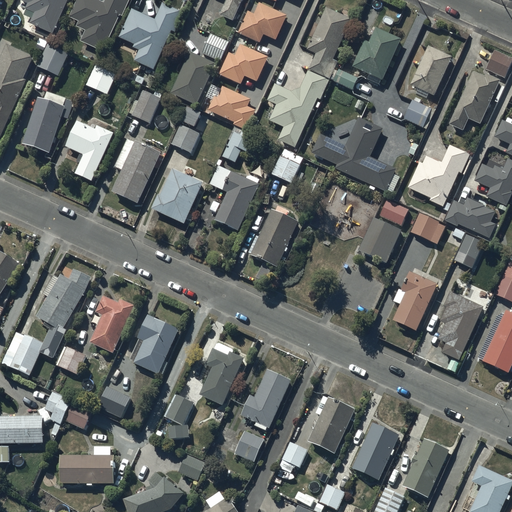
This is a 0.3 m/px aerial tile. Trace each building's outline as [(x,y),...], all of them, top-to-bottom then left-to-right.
[(20,0),(29,4),(24,15),(33,19),(31,25),(53,34),(68,0),(20,0)] [(87,31),(81,42),(103,52),(121,16),(123,17),(131,0),(106,0),(105,3),(98,0),(78,0),(70,18),(80,23),(78,27),(87,31)] [(235,22),(244,0),(227,0),(221,16),(235,22)] [(250,12),(239,34),(261,44),(265,35),(277,41),(289,17),(260,3),(255,15),(250,12)] [(156,20),(133,9),(120,38),(136,45),(134,49),(140,51),(135,61),(155,71),(183,12),(164,4),(156,20)] [(353,21),(328,9),(308,50),(317,54),(310,70),(332,80),(339,63),(334,61),(353,21)] [(354,68),(371,75),(369,80),(379,85),(382,80),(384,81),(402,40),(377,29),(370,44),(366,41),(354,68)] [(211,34),(202,54),(222,63),(231,43),(211,34)] [(35,58),(8,45),(0,63),(0,139),(0,140),(27,81),(25,80),(35,58)] [(49,45),(38,68),(59,77),(70,54),(49,45)] [(230,54),(220,75),(242,85),(246,77),(258,83),(270,58),(241,45),(236,57),(230,54)] [(455,57),(430,46),(411,86),(419,89),(416,94),(428,99),(430,94),(436,97),(455,57)] [(511,58),(496,51),(487,70),(505,79),(511,64),(511,58)] [(192,52),(172,94),(197,106),(217,63),(192,52)] [(97,62),(87,86),(109,96),(120,72),(97,62)] [(359,79),(340,70),(334,82),(353,91),(359,79)] [(285,128),(279,140),(297,148),(320,99),(322,100),(330,82),(309,72),(301,88),(292,92),(276,85),(269,102),(272,104),(265,119),(285,128)] [(486,78),(475,72),(451,125),(464,132),(470,119),(482,125),(502,82),(487,75),(486,78)] [(219,99),(216,97),(209,111),(235,123),(234,126),(248,132),(257,112),(249,108),(252,101),(224,87),(219,99)] [(143,94),(133,116),(150,124),(160,103),(143,94)] [(66,107),(39,99),(24,145),(51,154),(66,107)] [(436,111),(413,101),(405,120),(428,130),(436,111)] [(203,114),(188,107),(182,121),(197,128),(203,114)] [(338,166),(337,169),(387,192),(397,171),(371,158),(384,130),(360,119),(347,146),(322,134),(313,154),(338,166)] [(511,125),(503,121),(495,138),(511,145),(507,153),(511,155),(511,125)] [(93,182),(115,134),(99,127),(97,130),(79,122),(67,148),(85,156),(76,175),(93,182)] [(200,134),(181,125),(172,145),(191,154),(200,134)] [(255,143),(234,133),(224,157),(237,163),(243,151),(250,154),(255,143)] [(163,154),(137,142),(113,192),(140,204),(156,168),(159,170),(165,158),(162,156),(163,154)] [(471,155),(451,146),(443,164),(428,158),(424,165),(421,163),(409,189),(433,199),(432,202),(444,208),(460,173),(462,175),(471,155)] [(287,153),(284,158),(282,158),(274,175),(293,184),(303,160),(287,153)] [(495,170),(483,164),(475,182),(491,189),(487,197),(507,206),(511,195),(511,192),(511,189),(511,161),(509,160),(504,170),(496,167),(495,170)] [(261,185),(219,166),(211,185),(229,193),(216,221),(240,232),(261,185)] [(159,196),(153,210),(186,225),(205,183),(175,169),(162,197),(159,196)] [(466,206),(455,201),(446,221),(459,227),(460,225),(491,239),(497,225),(492,223),(497,213),(486,209),(487,206),(469,198),(466,206)] [(410,210),(388,200),(381,217),(403,226),(410,210)] [(299,222),(272,210),(252,257),(279,268),(299,222)] [(441,223),(420,214),(412,233),(439,245),(446,228),(440,225),(441,223)] [(403,231),(374,218),(360,251),(388,264),(403,231)] [(468,235),(460,252),(477,261),(485,244),(468,235)] [(0,296),(21,264),(0,251),(0,296)] [(511,263),(511,262),(495,295),(511,302),(511,263)] [(26,337),(18,333),(9,351),(17,355),(11,368),(31,377),(42,353),(55,359),(68,332),(64,330),(88,291),(93,279),(75,271),(71,281),(63,276),(38,317),(47,323),(45,326),(53,331),(45,344),(26,336),(26,337)] [(439,285),(411,272),(403,291),(400,290),(395,302),(402,306),(395,322),(418,332),(439,285)] [(485,307),(452,292),(446,307),(448,308),(442,322),(447,324),(440,341),(448,344),(443,354),(460,361),(485,307)] [(104,316),(91,343),(115,354),(138,307),(122,299),(120,304),(106,297),(98,313),(104,316)] [(511,367),(511,313),(507,312),(483,362),(509,374),(511,367)] [(180,330),(149,317),(139,339),(141,340),(132,360),(136,362),(135,365),(160,376),(180,330)] [(66,346),(58,365),(79,375),(88,356),(66,346)] [(209,379),(201,395),(224,406),(245,359),(231,353),(230,356),(215,349),(203,376),(209,379)] [(252,396),(242,416),(258,423),(256,427),(267,432),(268,429),(271,430),(293,382),(269,371),(256,398),(252,396)] [(132,398),(108,388),(99,409),(122,419),(132,398)] [(73,401),(54,392),(46,411),(55,414),(52,420),(57,423),(55,427),(60,429),(73,401)] [(175,395),(165,417),(184,425),(194,403),(175,395)] [(357,410),(330,399),(310,443),(337,455),(357,410)] [(75,403),(66,421),(85,430),(93,412),(75,403)] [(0,417),(0,444),(45,444),(44,417),(0,417)] [(401,436),(374,424),(354,469),(380,481),(401,436)] [(191,428),(170,429),(171,442),(192,440),(191,428)] [(246,432),(236,454),(256,463),(266,441),(246,432)] [(451,452),(426,440),(418,457),(416,456),(413,463),(414,464),(403,487),(429,499),(451,452)] [(291,443),(283,460),(301,469),(310,452),(291,443)] [(10,448),(0,448),(0,463),(10,463),(10,448)] [(207,465),(188,455),(179,472),(198,482),(207,465)] [(62,459),(61,487),(116,488),(116,460),(62,459)] [(482,487),(470,511),(500,511),(511,486),(511,480),(480,467),(473,483),(482,487)] [(148,492),(125,500),(128,511),(171,511),(173,511),(186,495),(158,473),(149,482),(152,486),(147,489),(148,492)] [(346,492),(328,485),(321,503),(339,511),(346,492)] [(400,511),(407,497),(386,489),(375,511),(400,511)] [(238,511),(229,498),(226,500),(221,492),(207,501),(212,509),(208,511),(238,511)] [(305,500),(303,506),(316,511),(323,511),(325,507),(318,504),(318,505),(305,500)]
